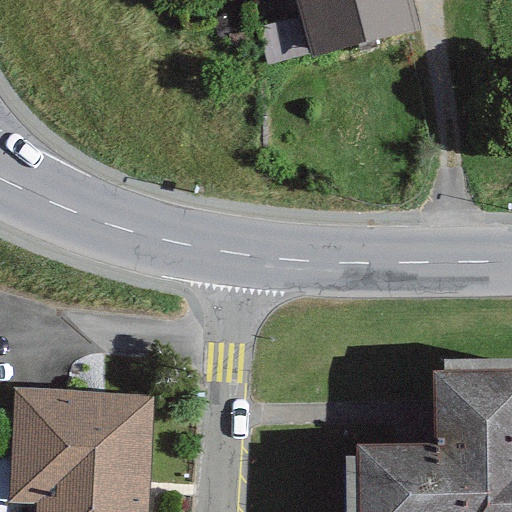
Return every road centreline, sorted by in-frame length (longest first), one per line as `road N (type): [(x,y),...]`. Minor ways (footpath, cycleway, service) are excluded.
road 1 (secondary): [(229,252),(371,266),(511,263)]
road 2 (residential): [(221,511),(229,252)]
road 3 (secondary): [(33,193),(136,233),(229,252)]
